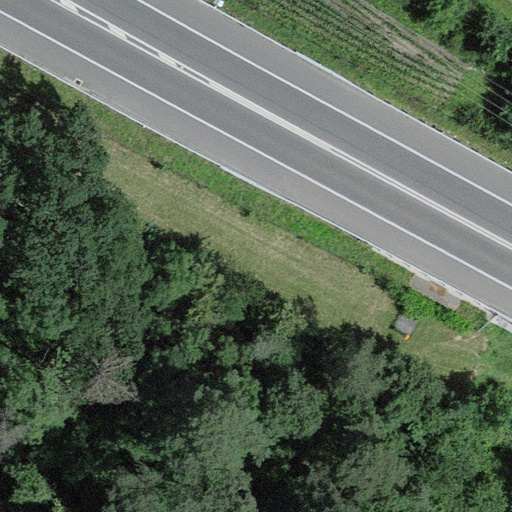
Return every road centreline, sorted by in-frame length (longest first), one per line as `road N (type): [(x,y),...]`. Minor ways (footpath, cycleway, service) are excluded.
road 1 (trunk): [(181,67),(511,247)]
road 2 (trunk): [(36,0),(181,67)]
road 3 (trunk): [(181,67),(78,0)]
